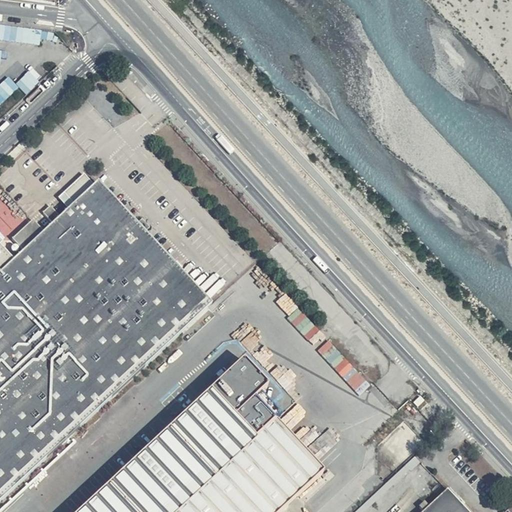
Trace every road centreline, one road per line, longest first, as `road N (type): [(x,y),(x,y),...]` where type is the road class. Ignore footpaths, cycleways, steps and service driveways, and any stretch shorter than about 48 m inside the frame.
road 1 (tertiary): [(511,464),(109,25)]
road 2 (primary): [(511,420),(124,0)]
road 3 (unclassified): [(109,25),(85,63),(0,144)]
